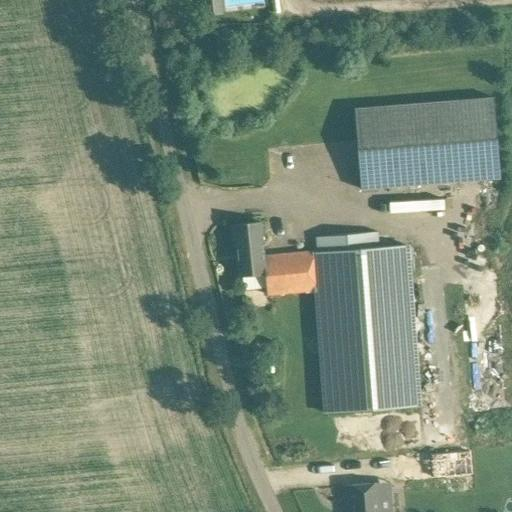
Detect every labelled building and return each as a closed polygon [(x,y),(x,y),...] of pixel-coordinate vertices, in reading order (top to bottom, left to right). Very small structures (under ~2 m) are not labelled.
[(221,0),(198,0),(198,13),(221,13),(221,0)] [(354,109),(361,189),(500,177),(494,97),(354,109)] [(268,294),(320,290),(327,414),(418,407),(406,244),(378,246),(377,231),(316,236),(317,250),(265,256),(262,221),(233,224),(234,240),(237,240),(240,276),(266,274),(268,294)] [(315,414),(313,365),(285,366),(287,415),(315,414)] [(470,451),(431,454),(433,478),(472,475),(470,451)] [(379,482),(347,485),(348,511),(392,511),(391,496),(380,497),(379,482)]
